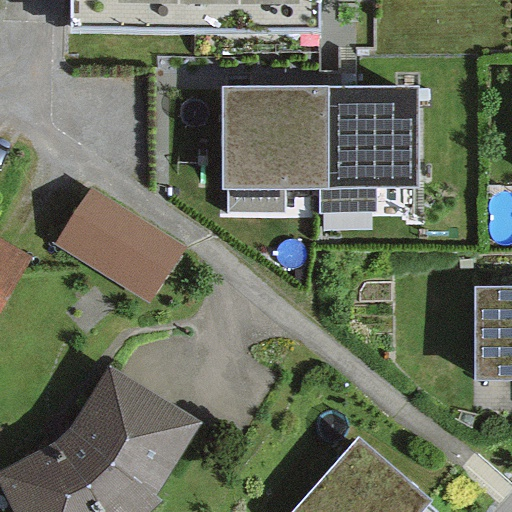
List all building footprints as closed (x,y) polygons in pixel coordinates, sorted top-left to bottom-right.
[(328,0),(71,0),(72,28),(329,24),(328,0)] [(318,212),(320,89),(225,88),(223,210),(318,212)] [(413,214),(416,91),(320,89),(318,212),(413,214)] [(184,251),(92,195),(61,247),(153,302),(184,251)] [(0,306),(25,263),(0,248),(0,306)] [(511,294),(476,295),(477,389),(511,388),(511,294)] [(148,511),(197,426),(109,371),(65,451),(5,468),(19,511),(148,511)] [(439,511),(359,442),(296,511),(439,511)]
